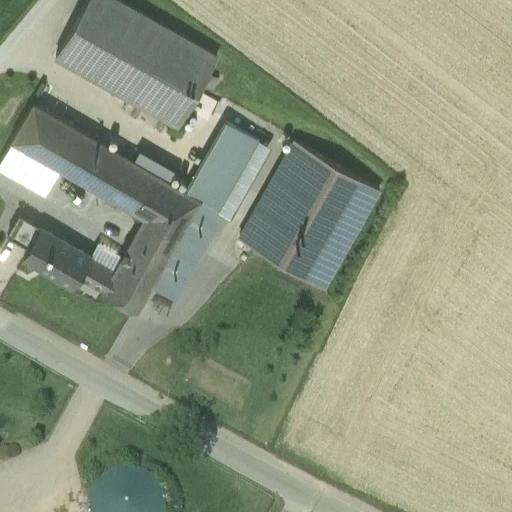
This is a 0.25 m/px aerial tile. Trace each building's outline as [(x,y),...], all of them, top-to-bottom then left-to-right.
[(216,55),(120,0),(86,0),(55,55),(177,124),(216,55)] [(186,189),(33,100),(0,157),(0,162),(46,189),(60,165),(143,213),(113,265),(42,224),(41,225),(30,245),(23,255),(71,283),(78,272),(101,286),(101,287),(136,307),(151,282),(174,296),(224,210),(218,207),(258,138),(227,119),(186,189)] [(293,138),(237,234),(325,285),(381,189),(293,138)] [(19,212),(7,232),(30,245),(41,225),(19,212)] [(105,480),(95,488),(88,499),(85,511),(84,511),(164,511),(165,511),(162,499),(154,487),(144,479),(131,475),(118,475),(105,480)]
